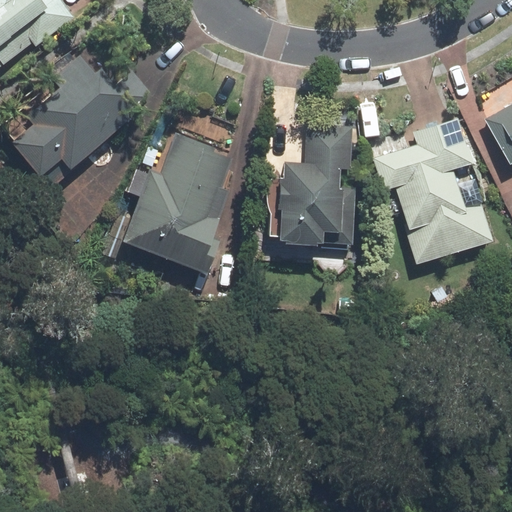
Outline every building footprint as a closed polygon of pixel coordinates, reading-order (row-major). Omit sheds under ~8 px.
[(0,0),(0,71),(76,15),(65,0),(0,0)] [(109,88),(80,52),(53,75),(62,85),(32,110),(39,119),(14,140),(42,174),(61,159),(69,170),(158,97),(133,68),(109,88)] [(511,94),(511,95),(511,97),(511,106),(489,119),(511,160),(511,94)] [(473,163),(459,114),(413,127),(419,145),(402,150),(399,140),(370,148),(383,189),(394,186),(416,261),(492,238),(481,199),(465,204),(454,169),(473,163)] [(354,126),(306,124),(305,159),(284,158),(283,191),(269,191),(267,243),(351,247),(354,183),(341,183),(342,167),(353,167),(354,126)] [(163,172),(149,167),(126,239),(211,266),(235,191),(221,187),(232,153),(174,135),(163,172)] [(121,196),(102,175),(50,221),(69,243),(121,196)]
